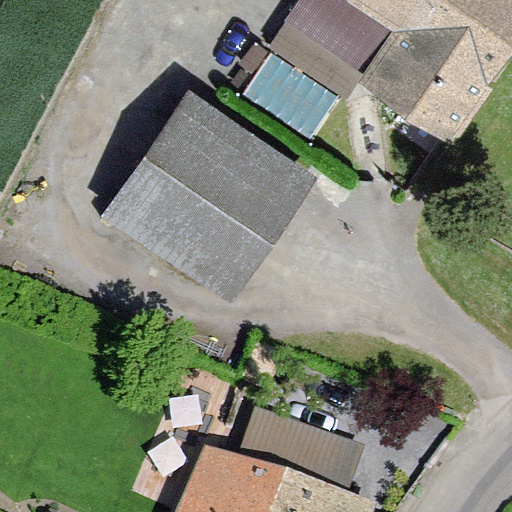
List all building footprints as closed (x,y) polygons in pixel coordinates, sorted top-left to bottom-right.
[(404,19),(376,0),(296,0),(288,13),(370,69),(404,19)] [(511,0),(376,0),(404,19),(370,69),(450,124),(511,30),(511,0)] [(306,174),(188,94),(111,208),(228,288),(306,174)] [(330,437),(321,468),(354,477),(363,446),(330,437)] [(368,511),(369,510),(215,458),(189,511),(368,511)]
